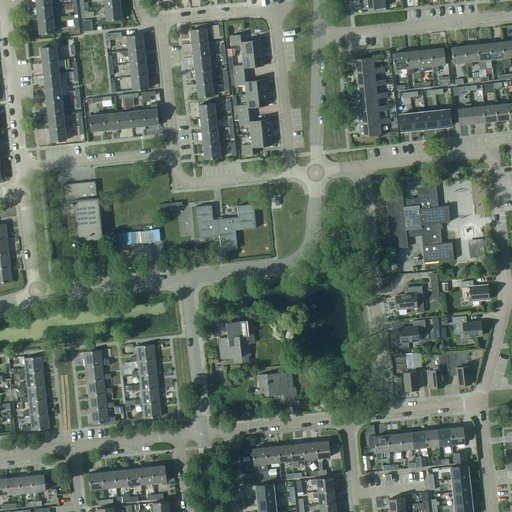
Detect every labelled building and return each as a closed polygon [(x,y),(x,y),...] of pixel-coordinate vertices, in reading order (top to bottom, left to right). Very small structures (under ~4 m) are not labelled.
[(365,0),(366,9),(386,7),(384,0),(365,0)] [(52,5),(36,7),(37,21),(53,19),(53,18),(57,17),(57,12),(53,13),(52,5)] [(122,19),(120,6),(104,7),(106,21),(122,19)] [(53,19),(37,21),(39,34),(55,33),(53,19)] [(83,32),(92,31),(91,19),(82,20),(83,32)] [(190,30),(192,44),(207,42),(206,28),(190,30)] [(105,34),(106,48),(110,47),(109,40),(121,39),(120,32),(105,34)] [(240,45),(241,54),(261,52),(260,40),(244,41),(243,34),(229,36),(230,42),(230,46),(240,45)] [(126,37),(127,50),(143,49),(142,35),(126,37)] [(511,40),(502,42),(503,58),(504,68),(511,67),(510,57),(511,56),(511,40)] [(209,56),(207,42),(192,44),(193,57),(209,56)] [(502,42),(489,43),(491,59),(503,58),(502,42)] [(484,60),(491,59),(489,43),(477,44),(478,60),(479,70),(485,69),(484,60)] [(466,61),(466,67),(472,66),(472,61),(478,60),(477,44),(464,46),(466,61)] [(453,63),(466,61),(464,46),(452,47),(453,63)] [(40,48),(42,62),(58,61),(57,47),(40,48)] [(443,48),(430,49),(432,65),(445,64),(443,48)] [(129,64),(145,62),(143,49),(127,50),(123,51),(123,57),(128,56),(129,64)] [(418,51),(420,66),(420,71),(433,70),(432,65),(430,49),(418,51)] [(413,67),(420,66),(418,51),(405,52),(407,68),(408,74),(414,74),(413,67)] [(233,68),(234,76),(247,74),(247,67),(263,66),(261,52),(241,54),(242,65),(233,66),(233,68)] [(400,68),(407,68),(405,52),(392,53),(395,74),(400,73),(400,68)] [(353,59),(355,72),(374,70),(374,68),(373,60),(383,59),(383,54),(372,55),(372,57),(353,59)] [(210,69),(209,56),(193,57),(195,70),(210,69)] [(59,74),(58,61),(42,62),(43,76),(59,74)] [(146,75),(145,62),(129,64),(131,77),(146,75)] [(374,68),(374,70),(355,72),(356,85),(375,83),(375,81),(374,73),(384,72),(384,67),(374,68)] [(195,70),(196,84),(211,82),(210,69),(195,70)] [(43,76),(44,89),(61,87),(59,74),(43,76)] [(248,81),(247,74),(234,76),(235,85),(244,84),(245,94),(266,92),(264,79),(248,81)] [(146,75),(131,77),(132,91),(148,89),(146,75)] [(375,81),(375,83),(356,85),(357,97),(377,95),(376,93),(376,85),(386,84),(385,80),(375,81)] [(211,82),(196,84),(197,97),(213,96),(211,82)] [(494,84),(484,85),(485,93),(495,92),(494,89),(494,84)] [(44,89),(46,102),(62,101),(61,94),(61,87),(44,89)] [(152,95),(155,95),(155,92),(146,93),(146,96),(143,96),(143,100),(152,99),(152,95)] [(267,105),(266,92),(245,94),(246,105),(237,105),(238,111),(238,115),(252,114),(251,107),(267,105)] [(357,97),(359,110),(378,108),(378,106),(377,98),(387,97),(387,92),(376,93),(377,95),(357,97)] [(124,112),(116,113),(118,129),(131,128),(130,112),(128,98),(123,99),(124,112)] [(46,102),(47,116),(63,114),(62,101),(46,102)] [(198,105),(200,119),(215,117),(214,103),(198,105)] [(498,121),(510,119),(509,104),(496,105),(498,121)] [(151,109),(143,110),(145,126),(159,125),(156,105),(151,106),(151,109)] [(379,120),(379,118),(378,111),(388,110),(388,105),(378,106),(378,108),(359,110),(360,123),(379,120)] [(485,122),(498,121),(496,105),(483,106),(485,122)] [(483,106),(471,108),(473,123),(485,122),(483,106)] [(473,123),(471,108),(458,109),(460,125),(473,123)] [(143,110),(130,112),(131,128),(145,126),(143,110)] [(407,114),(399,115),(401,131),(414,130),(412,114),(411,110),(406,110),(407,114)] [(450,110),(437,111),(439,127),(451,126),(450,110)] [(426,128),(439,127),(437,111),(424,112),(426,128)] [(414,130),(426,128),(424,112),(412,114),(414,130)] [(105,131),(118,129),(116,113),(103,115),(105,131)] [(47,116),(49,129),(65,127),(65,126),(68,126),(67,120),(64,121),(63,114),(47,116)] [(105,131),(103,115),(103,114),(89,116),(91,132),(105,131)] [(252,121),(252,114),(238,115),(239,125),(249,124),(250,134),(269,132),(268,119),(252,121)] [(216,131),(215,117),(200,119),(201,132),(216,131)] [(361,136),(381,134),(380,123),(390,122),(389,117),(379,118),(379,120),(360,123),(361,136)] [(66,141),(65,127),(49,129),(50,142),(66,141)] [(201,132),(202,146),(218,144),(216,131),(201,132)] [(250,134),(251,145),(241,146),(242,155),(256,154),(255,147),(271,146),(269,132),(250,134)] [(218,144),(202,146),(204,159),(219,158),(218,144)] [(95,182),(63,185),(69,240),(77,239),(78,243),(103,241),(98,198),(96,198),(95,182)] [(453,259),(452,242),(441,243),(439,223),(450,221),(448,205),(438,206),(436,186),(422,187),(423,197),(403,199),(402,189),(385,191),(391,249),(408,247),(407,237),(421,235),(424,262),(453,259)] [(235,230),(256,228),(254,204),(237,206),(238,217),(213,219),(211,205),(195,206),(198,238),(219,236),(220,250),(237,249),(235,230)] [(119,232),(119,244),(162,242),(162,230),(119,232)] [(483,239),(473,240),(474,257),(484,256),(483,239)] [(0,254),(9,254),(8,240),(0,240),(0,254)] [(0,269),(10,268),(9,254),(0,254),(0,269)] [(10,268),(0,269),(0,283),(12,283),(10,268)] [(469,287),(470,301),(488,299),(487,285),(473,286),(472,279),(460,281),(461,288),(469,287)] [(395,296),(396,310),(416,308),(416,313),(423,312),(422,297),(421,286),(406,287),(407,295),(395,296)] [(463,332),(463,337),(482,335),(480,321),(466,323),(465,316),(452,318),(452,325),(458,325),(458,332),(463,332)] [(248,344),(253,343),(251,320),(226,323),(228,337),(218,338),(220,359),(232,358),(233,363),(248,362),(247,356),(250,356),(248,344)] [(416,332),(425,331),(424,320),(412,321),(412,327),(398,328),(399,342),(417,340),(416,332)] [(136,346),(137,357),(130,357),(130,362),(137,361),(155,359),(153,344),(136,346)] [(83,352),(85,367),(102,365),(109,364),(108,360),(101,361),(100,350),(83,352)] [(411,353),(413,367),(421,367),(420,352),(411,353)] [(469,366),(461,367),(460,353),(448,355),(449,369),(456,368),(458,385),(471,384),(469,366)] [(439,369),(429,370),(430,388),(443,387),(442,376),(449,376),(446,354),(438,355),(439,369)] [(18,374),(26,373),(42,371),(41,357),(24,358),(25,369),(18,369),(18,374)] [(156,373),(155,359),(137,361),(138,371),(131,372),(132,376),(139,376),(156,373)] [(103,375),(102,365),(85,367),(86,381),(103,379),(110,378),(110,374),(103,375)] [(20,388),(27,387),(44,386),(42,371),(26,373),(27,382),(19,383),(20,388)] [(265,396),(272,395),(277,395),(278,403),(297,402),(295,387),(293,387),(291,371),(258,374),(260,387),(264,387),(265,396)] [(404,373),(405,391),(418,389),(417,371),(404,373)] [(133,390),(140,390),(158,388),(156,373),(139,376),(140,385),(133,386),(133,390)] [(88,395),(105,394),(112,393),(111,388),(104,389),(103,379),(86,381),(88,395)] [(45,399),(44,386),(27,387),(28,397),(21,398),(21,402),(29,401),(45,399)] [(135,405),(142,404),(159,402),(158,388),(140,390),(141,400),(135,400),(135,405)] [(89,410),(106,408),(113,407),(113,403),(106,404),(105,394),(88,395),(89,410)] [(23,416),(30,416),(47,414),(45,399),(29,401),(30,411),(23,412),(23,416)] [(161,417),(159,402),(142,404),(143,414),(136,415),(136,419),(161,417)] [(106,408),(89,410),(91,424),(115,422),(115,417),(107,418),(106,408)] [(47,414),(30,416),(31,426),(24,426),(24,431),(48,429),(47,414)] [(463,429),(463,427),(450,428),(452,444),(465,442),(465,441),(463,429)] [(450,428),(438,429),(440,445),(452,444),(450,428)] [(438,429),(425,431),(427,447),(440,445),(438,429)] [(420,447),(427,447),(425,431),(413,432),(414,448),(415,453),(421,453),(420,447)] [(402,449),(414,448),(413,432),(400,433),(402,449)] [(400,433),(388,435),(389,451),(402,449),(400,433)] [(389,451),(388,435),(375,436),(377,452),(376,452),(377,460),(383,460),(383,457),(390,456),(389,451)] [(328,441),(316,442),(317,458),(317,461),(322,460),(322,457),(330,457),(328,441)] [(316,442),(303,444),(305,459),(317,458),(316,442)] [(303,444),(290,445),(292,460),(305,459),(303,444)] [(280,462),(292,460),(290,445),(278,446),(280,462)] [(272,447),(266,448),(267,463),(280,462),(278,446),(272,447)] [(266,448),(253,449),(254,464),(258,464),(259,472),(260,472),(268,471),(267,463),(266,448)] [(452,453),(453,464),(467,462),(466,452),(452,453)] [(363,470),(371,469),(369,455),(362,456),(363,470)] [(425,459),(416,460),(417,467),(425,467),(426,467),(425,459)] [(164,465),(151,467),(153,483),(166,482),(164,465)] [(452,467),(453,480),(469,478),(468,465),(452,467)] [(141,484),(153,483),(151,467),(139,468),(141,484)] [(139,468),(126,469),(128,486),(141,484),(139,468)] [(126,469),(114,471),(116,487),(128,486),(126,469)] [(114,471),(101,472),(103,488),(116,487),(114,471)] [(260,472),(261,481),(269,481),(269,476),(268,471),(260,472)] [(103,488),(101,472),(88,474),(90,490),(103,488)] [(33,493),(33,501),(39,501),(38,492),(45,492),(44,475),(31,477),(33,493)] [(20,494),(33,493),(31,477),(18,478),(20,494)] [(318,492),(334,490),(332,477),(311,479),(312,485),(317,485),(318,492)] [(18,478),(6,479),(7,496),(20,494),(18,478)] [(470,491),(469,478),(453,480),(454,492),(470,491)] [(255,486),(257,498),(274,496),(273,484),(255,486)] [(319,497),(320,504),(335,503),(334,490),(318,492),(313,492),(314,498),(319,497)] [(454,492),(456,505),(472,503),(470,491),(454,492)] [(257,498),(258,511),(275,509),(274,496),(257,498)] [(389,511),(405,510),(424,508),(424,502),(405,505),(404,497),(388,499),(389,511)] [(152,503),(153,511),(168,511),(168,501),(152,503)] [(320,504),(320,511),(336,511),(335,503),(320,504)] [(472,511),(472,503),(456,505),(456,511),(472,511)]
